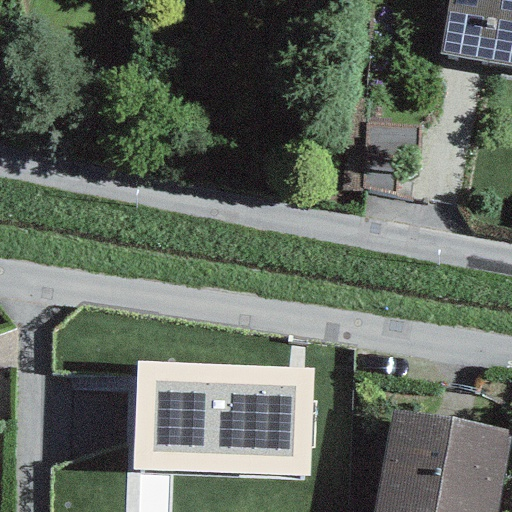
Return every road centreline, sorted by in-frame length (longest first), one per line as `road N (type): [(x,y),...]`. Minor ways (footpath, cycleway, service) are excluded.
road 1 (residential): [(0,168),(511,263)]
road 2 (residential): [(0,278),(511,362)]
